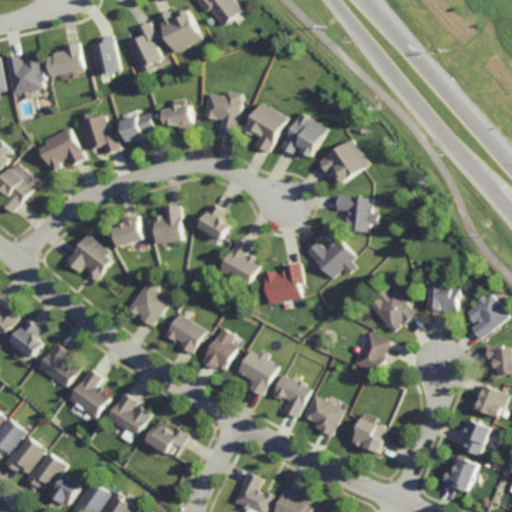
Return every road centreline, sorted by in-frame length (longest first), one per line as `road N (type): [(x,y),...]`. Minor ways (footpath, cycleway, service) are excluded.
road 1 (residential): [(428,511),(233,420),(117,341),(0,241)]
road 2 (residential): [(15,255),(81,197),(185,162),(230,169),(284,204)]
road 3 (primary): [(339,0),(511,198)]
road 4 (primary): [(511,153),(374,0)]
road 5 (residential): [(440,364),(439,404),(397,511)]
